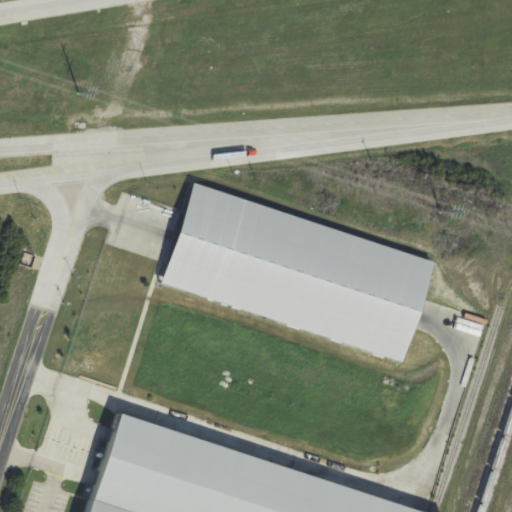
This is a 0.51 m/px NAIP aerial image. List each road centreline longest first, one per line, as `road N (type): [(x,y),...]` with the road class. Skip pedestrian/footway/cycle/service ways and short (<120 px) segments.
road 1 (secondary): [(0,181),(511,117)]
road 2 (motorway): [(0,146),(511,110)]
road 3 (residential): [(0,439),(87,171)]
